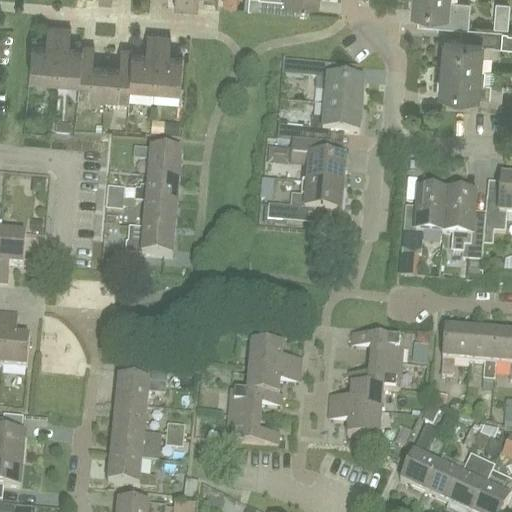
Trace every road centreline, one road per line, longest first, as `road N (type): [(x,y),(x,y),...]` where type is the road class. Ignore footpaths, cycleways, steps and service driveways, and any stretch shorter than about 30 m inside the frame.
road 1 (residential): [(389,144),(395,67),(352,15),(351,0)]
road 2 (residential): [(59,257),(65,169),(0,156)]
road 3 (residential): [(85,511),(92,374)]
road 4 (residential): [(511,149),(389,144)]
